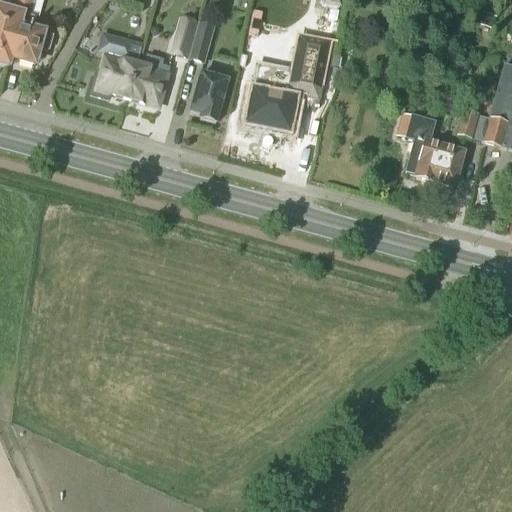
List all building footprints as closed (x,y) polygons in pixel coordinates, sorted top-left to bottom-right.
[(0,67),(6,69),(7,70),(9,62),(8,62),(17,28),(14,28),(16,17),(22,18),(26,0),(17,0),(13,16),(0,12),(0,67)] [(32,0),(26,0),(22,18),(16,17),(14,28),(17,28),(8,62),(9,62),(33,69),(38,50),(47,53),(50,40),(42,38),(42,36),(30,33),(33,21),(28,19),(32,0)] [(491,31),(494,20),(481,16),(477,27),(491,31)] [(180,22),(170,58),(185,62),(195,26),(180,22)] [(202,66),(212,32),(198,28),(189,63),(202,66)] [(96,74),(89,100),(108,106),(110,98),(127,103),(134,71),(140,49),(106,40),(101,42),(99,50),(102,55),(110,57),(109,60),(108,64),(104,62),(100,76),(96,74)] [(318,53),(299,49),(292,86),(311,90),(318,53)] [(134,71),(127,103),(156,111),(168,70),(161,68),(162,62),(145,58),(141,73),(134,71)] [(214,127),(226,85),(199,78),(188,117),(199,120),(198,123),(214,127)] [(293,103),(255,93),(246,128),(285,138),(293,103)] [(450,133),(466,134),(467,107),(451,107),(450,133)] [(483,112),(475,137),(492,142),(499,117),(483,112)] [(412,144),(407,161),(419,164),(414,181),(432,186),(433,185),(452,190),(461,156),(427,147),(433,127),(402,118),(396,140),(412,144)]
